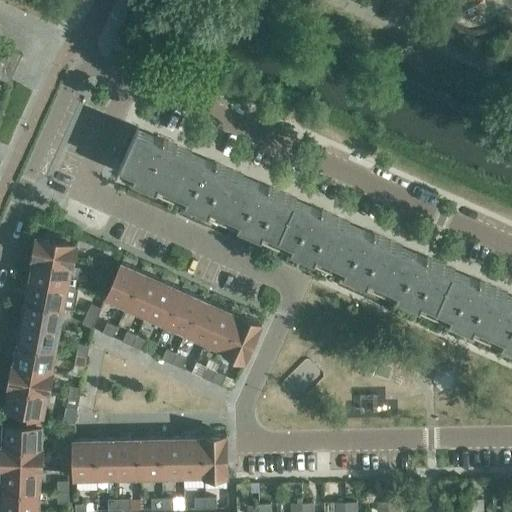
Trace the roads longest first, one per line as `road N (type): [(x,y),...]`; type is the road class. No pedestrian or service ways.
road 1 (residential): [(129,81),(82,191),(294,286),(244,403),(251,433),(262,441),(511,438)]
road 2 (residential): [(511,252),(129,81)]
road 3 (residential): [(129,81),(91,63),(75,73),(0,250)]
